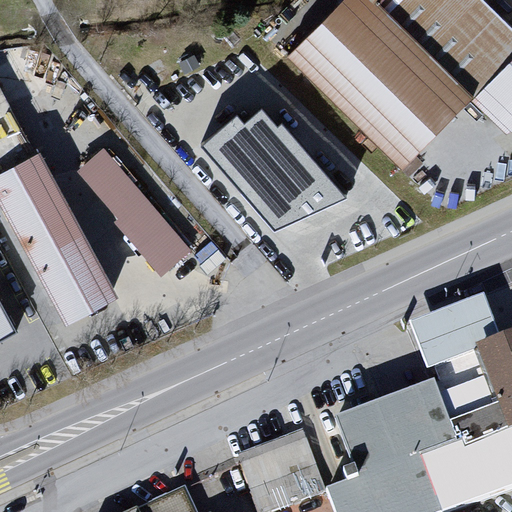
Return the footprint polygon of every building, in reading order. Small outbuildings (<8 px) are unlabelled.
[(511,124),(511,30),(482,0),(330,0),(280,50),(396,167),(465,99),(498,132),(511,124)] [(0,81),(0,166),(33,151),(0,81)] [(236,113),(199,145),(273,231),(346,199),(280,123),(275,127),(259,108),(244,122),(236,113)] [(189,248),(106,145),(73,171),(157,275),(189,248)] [(33,151),(0,166),(0,200),(64,322),(111,297),(33,151)] [(429,381),(326,419),(348,478),(318,490),(326,511),(448,511),(511,488),(511,332),(493,339),(478,298),(408,324),(429,381)] [(0,330),(9,325),(0,310),(0,330)] [(201,511),(189,486),(135,511),(201,511)]
